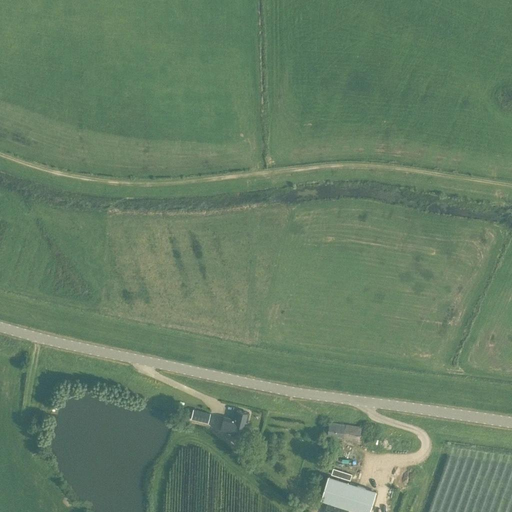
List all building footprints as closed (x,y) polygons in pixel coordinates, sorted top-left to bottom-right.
[(192,417),(208,421),(210,413),(194,409),(192,417)] [(243,436),(249,413),(236,410),(234,420),(223,418),(220,430),(219,432),(232,435),(232,436),(243,438),(243,436)] [(345,426),(329,423),(327,435),(358,440),(360,427),(345,424),(345,426)] [(331,473),(350,479),(352,473),(333,467),(331,473)] [(328,476),(321,498),(320,500),(357,511),(369,511),(376,491),(328,476)]
